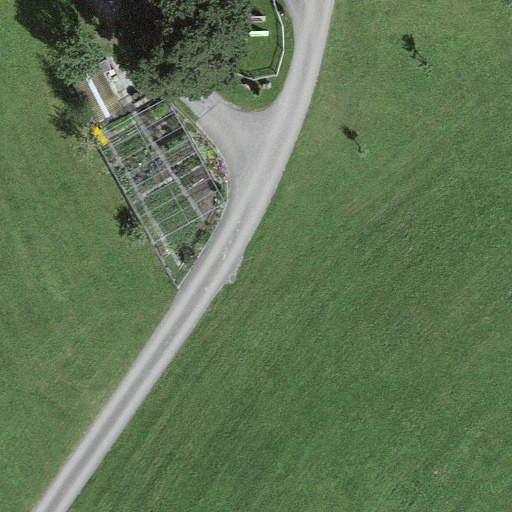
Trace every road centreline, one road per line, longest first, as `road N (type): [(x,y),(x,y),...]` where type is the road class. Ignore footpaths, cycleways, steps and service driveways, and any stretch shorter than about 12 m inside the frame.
road 1 (track): [(49,511),(208,279),(256,189),(321,0)]
road 2 (track): [(107,0),(211,115),(268,159)]
